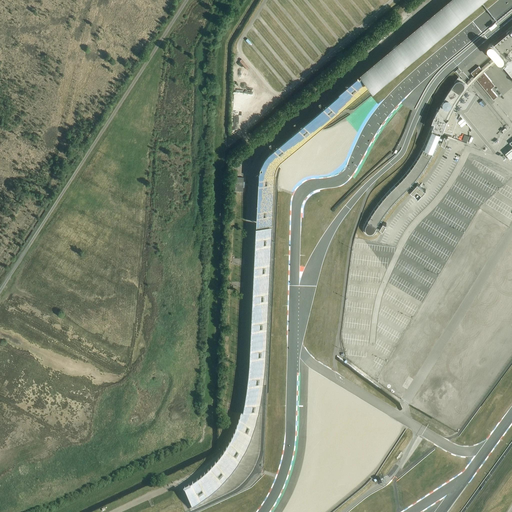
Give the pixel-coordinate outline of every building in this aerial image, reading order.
[(450,0),(357,78),(367,91),(371,95),(484,0),(450,0)] [(511,51),(511,50),(504,55),(502,53),(511,44),(511,28),(494,43),(493,42),(491,42),(490,42),(489,43),(488,44),(488,45),(487,46),(488,47),(488,48),(498,60),(499,59),(503,64),(502,64),(511,75),(511,51)] [(446,62),(436,62),(438,60),(438,57),(433,57),(433,58),(405,78),(433,77),(437,74),(440,73),(439,69),(447,64),(446,62)] [(267,66),(264,68),(272,80),(274,78),(267,66)] [(479,66),(471,73),(494,100),(498,97),(488,85),(492,82),(479,66)] [(253,176),(252,229),(271,229),(274,178),(275,169),(280,162),(316,133),(321,128),(367,91),(357,78),(268,150),(260,159),(257,166),(253,176)] [(465,92),(466,90),(463,88),(464,88),(464,87),(464,86),(464,85),(464,84),(464,83),(463,82),(463,81),(462,81),(461,81),(461,80),(460,80),(459,80),(458,80),(457,80),(457,81),(456,81),(456,82),(455,82),(452,87),(447,94),(442,103),(438,110),(438,109),(435,115),(432,121),(435,122),(433,128),(432,128),(435,129),(432,139),(426,150),(424,155),(417,166),(412,173),(405,181),(393,192),(388,199),(381,206),(378,211),(374,217),(369,226),(368,227),(368,228),(368,229),(368,230),(369,230),(369,231),(370,231),(371,231),(372,231),(373,231),(373,230),(374,230),(379,220),(389,206),(399,195),(407,188),(411,183),(416,178),(420,172),(423,168),(427,162),(430,156),(433,152),(435,147),(436,144),(437,142),(441,131),(444,132),(452,134),(458,119),(456,118),(458,115),(457,112),(453,110),(458,101),(465,92)] [(244,178),(235,177),(235,191),(243,191),(244,178)] [(410,191),(418,198),(425,190),(418,183),(410,191)] [(264,371),(271,229),(252,229),(247,352),(245,378),(242,403),(238,421),(234,437),(227,453),(218,465),(207,479),(196,489),(181,499),(190,511),(208,500),(221,489),(233,474),(244,457),(252,437),(257,424),(261,397),(264,371)]
